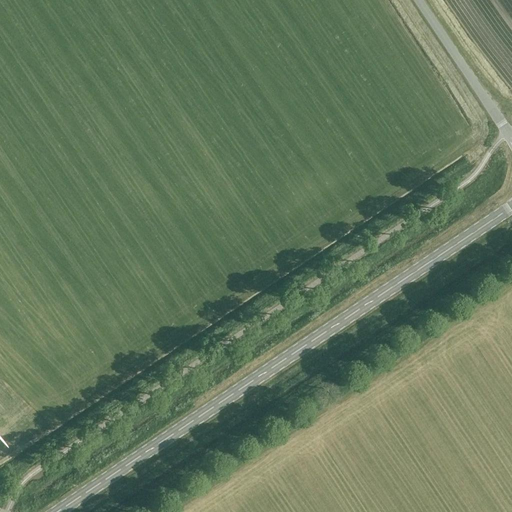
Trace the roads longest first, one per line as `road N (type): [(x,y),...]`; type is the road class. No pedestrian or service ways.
road 1 (secondary): [(59,511),(511,206)]
road 2 (tertiary): [(511,137),(420,0)]
